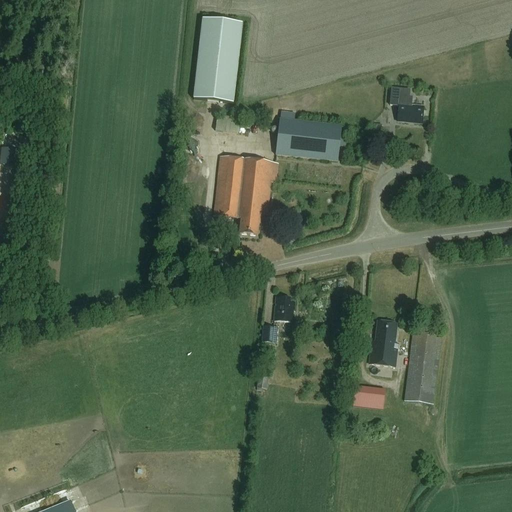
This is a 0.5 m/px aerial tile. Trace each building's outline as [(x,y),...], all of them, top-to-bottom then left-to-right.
[(243,26),(203,21),(193,100),(234,105),(243,26)] [(397,124),(423,126),(425,109),(412,107),(412,100),(412,98),(409,98),(410,91),(391,89),(390,107),(399,108),(397,124)] [(282,121),(294,122),(295,115),(282,113),(282,121)] [(216,118),(214,134),(237,136),(239,121),(216,118)] [(279,122),(275,159),(337,165),(341,129),(279,122)] [(277,185),(279,166),(221,159),(215,219),(242,222),(240,236),(257,238),(259,225),(261,225),(262,216),(269,217),(272,184),(277,185)] [(276,299),(274,323),(294,324),(295,304),(291,304),(291,300),(276,299)] [(398,325),(377,323),(375,342),(371,342),(368,366),(396,369),(398,347),(395,346),(398,325)] [(277,346),(279,330),(263,328),(261,344),(277,346)] [(411,334),(403,404),(432,407),(440,338),(411,334)] [(257,391),(267,392),(269,380),(259,378),(257,391)] [(73,511),(70,503),(49,511),(73,511)]
